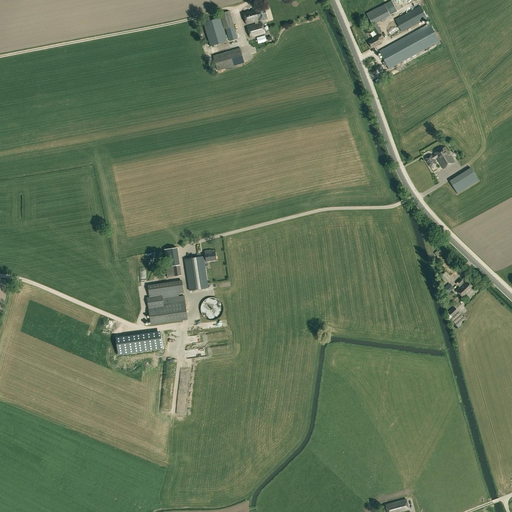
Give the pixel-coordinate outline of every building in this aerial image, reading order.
[(384,4),(366,13),(372,25),(390,16),(384,4)] [(402,32),(427,18),(420,5),(395,20),(402,32)] [(258,21),(259,21),(267,19),(266,14),(266,13),(265,11),(263,6),(255,8),(256,9),(243,12),(246,25),(255,22),(256,24),(247,27),(250,38),(265,34),(262,22),(258,24),(258,21)] [(229,41),(238,38),(234,26),(233,26),(229,11),(220,14),(224,27),(223,27),(220,18),(203,23),(210,47),(227,42),(223,29),(225,28),(229,41)] [(429,23),(379,51),(389,69),(440,41),(429,23)] [(383,38),(380,34),(372,38),(373,39),(368,42),(372,48),(381,43),(380,40),(383,38)] [(265,35),(256,38),(258,44),(266,41),(265,35)] [(217,71),(245,63),(240,48),(213,56),(217,71)] [(435,157),(443,169),(455,162),(446,146),(433,154),(434,156),(433,154),(427,158),(432,167),(438,163),(435,157),(434,157),(435,157)] [(467,170),(475,183),(479,181),(470,168),(467,170)] [(165,249),(167,266),(179,264),(177,247),(165,249)] [(204,251),(206,261),(216,260),(215,252),(209,252),(209,250),(204,251)] [(131,257),(121,258),(122,262),(121,264),(123,272),(133,274),(134,277),(138,278),(139,279),(141,276),(141,274),(142,271),(146,272),(147,270),(150,271),(153,265),(150,263),(149,261),(147,260),(145,261),(142,260),(142,256),(141,256),(140,258),(138,258),(134,258),(133,258),(131,257)] [(205,268),(202,268),(201,256),(186,259),(190,287),(207,284),(205,268)] [(180,265),(165,267),(167,277),(181,275),(180,265)] [(460,288),(456,291),(460,295),(471,284),(467,280),(465,283),(464,283),(463,282),(463,281),(464,281),(461,279),(456,284),(460,287),(460,288)] [(150,298),(184,293),(182,281),(148,286),(150,298)] [(449,283),(442,290),(447,295),(454,288),(449,283)] [(474,287),(471,284),(460,295),(463,298),(474,287)] [(224,309),(216,294),(200,302),(205,311),(207,310),(210,316),(224,309)] [(148,306),(151,325),(188,319),(184,295),(168,298),(169,303),(148,306)] [(448,320),(450,318),(458,311),(454,306),(446,313),(448,320)] [(458,311),(450,318),(455,324),(457,325),(465,318),(463,316),(458,311)] [(227,320),(193,323),(194,329),(227,325),(227,320)] [(221,348),(224,353),(230,350),(227,344),(221,348)] [(409,511),(406,499),(385,505),(387,511),(409,511)]
